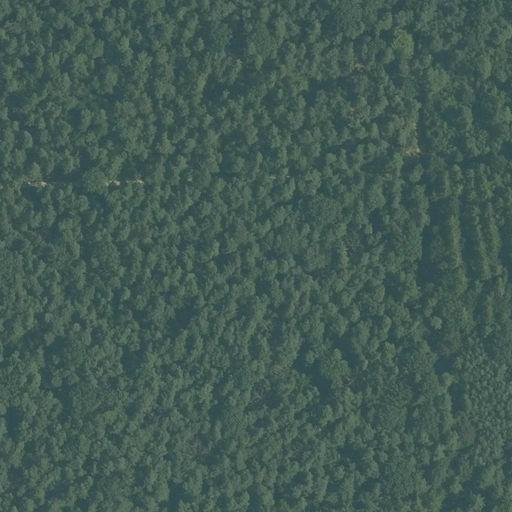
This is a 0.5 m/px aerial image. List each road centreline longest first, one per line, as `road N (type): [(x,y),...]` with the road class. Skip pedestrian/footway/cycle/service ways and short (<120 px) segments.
road 1 (track): [(219,511),(460,495),(430,173)]
road 2 (track): [(13,186),(430,173)]
road 3 (track): [(430,173),(406,0)]
